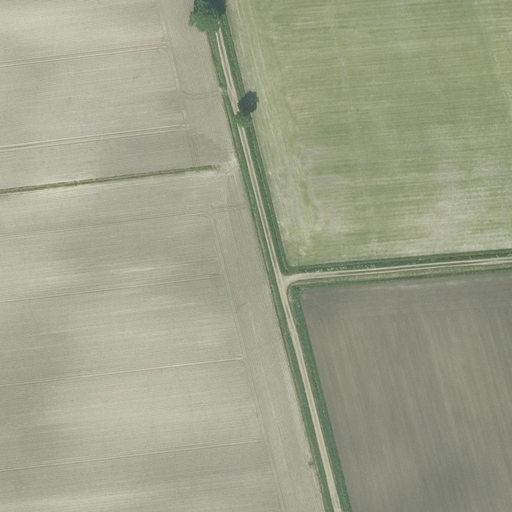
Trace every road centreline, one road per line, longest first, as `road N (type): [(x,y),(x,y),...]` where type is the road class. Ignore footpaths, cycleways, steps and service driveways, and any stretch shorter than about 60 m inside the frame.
road 1 (track): [(207,0),(281,282)]
road 2 (track): [(281,282),(338,511)]
road 3 (track): [(511,261),(281,282)]
